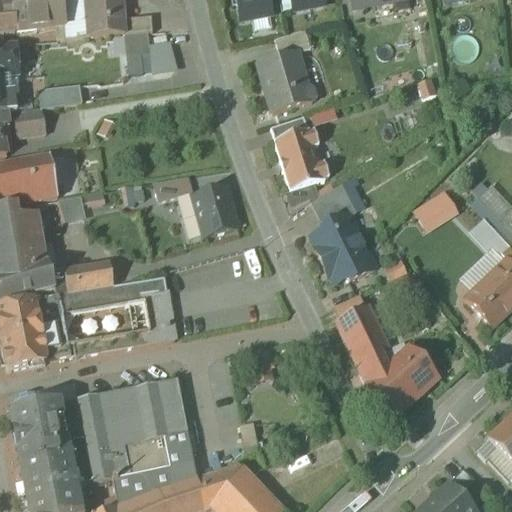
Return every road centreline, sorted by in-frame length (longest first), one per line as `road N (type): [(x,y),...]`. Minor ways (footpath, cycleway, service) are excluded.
road 1 (residential): [(313,331),(251,168),(202,0)]
road 2 (residential): [(0,389),(313,331)]
road 3 (residential): [(387,486),(313,331)]
